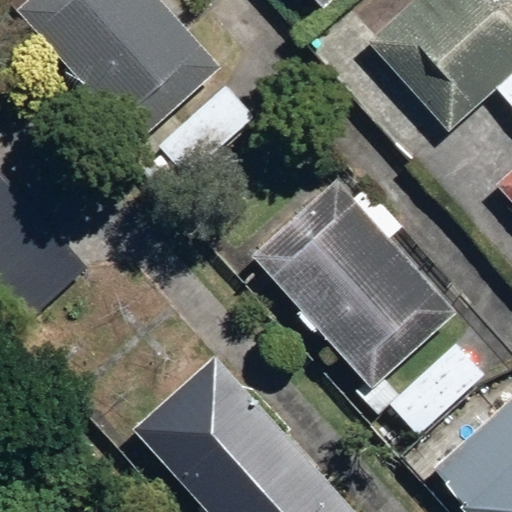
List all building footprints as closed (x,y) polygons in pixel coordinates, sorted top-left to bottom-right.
[(156,0),(28,0),(14,13),(133,146),(219,69),(156,0)] [(309,0),(320,12),(333,0),(309,0)] [(511,112),(511,169),(492,187),(511,209),(511,0),(412,0),(364,44),(446,134),(493,92),(511,112)] [(180,184),(256,122),(227,86),(151,149),(180,184)] [(0,297),(25,326),(88,271),(0,172),(0,297)] [(334,181),(248,257),(369,392),(455,315),(334,181)] [(354,511),(213,356),(129,431),(201,511),(354,511)] [(511,511),(511,400),(430,471),(460,506),(455,510),(456,511),(511,511)]
